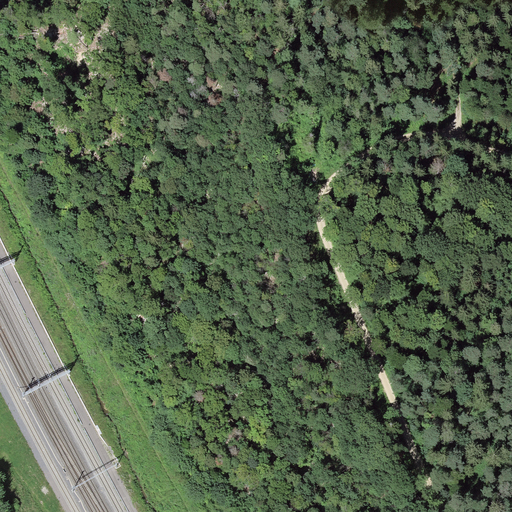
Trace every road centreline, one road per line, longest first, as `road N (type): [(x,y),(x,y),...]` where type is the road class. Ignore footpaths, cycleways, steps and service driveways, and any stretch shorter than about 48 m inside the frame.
road 1 (track): [(442,511),(324,244),(318,198),(357,157),(403,134),(511,156)]
road 2 (track): [(0,158),(190,511)]
road 3 (track): [(444,0),(456,142)]
road 4 (motorway): [(401,0),(511,75)]
